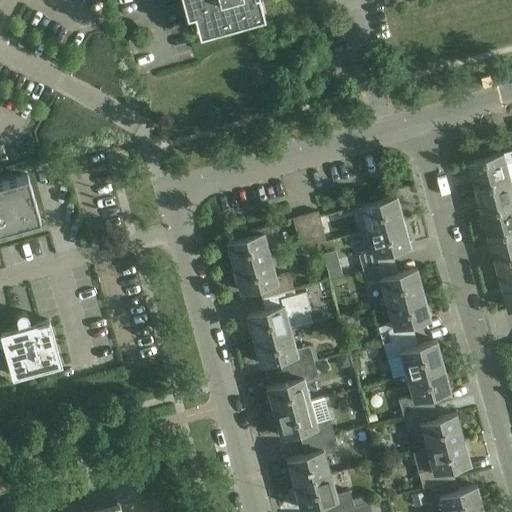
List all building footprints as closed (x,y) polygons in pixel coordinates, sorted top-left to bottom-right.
[(182,0),(186,13),(193,11),(199,32),(264,14),(260,0),(182,0)] [(511,162),(511,151),(471,163),(477,188),(511,177),(511,174),(509,163),(511,162)] [(0,230),(40,219),(27,175),(0,182),(0,230)] [(511,204),(511,177),(477,188),(484,212),(511,204)] [(397,196),(378,202),(360,206),(367,231),(403,221),(397,196)] [(511,230),(511,204),(484,212),(491,236),(511,230)] [(328,243),(321,217),(319,212),(306,215),(315,246),(328,243)] [(315,246),(306,215),(294,219),(302,250),(315,246)] [(410,245),(403,221),(367,231),(373,251),(359,255),(363,270),(395,261),(402,259),(398,248),(410,245)] [(252,236),(227,243),(234,267),(271,257),(279,255),(270,225),(250,231),(252,236)] [(511,256),(511,230),(491,236),(497,260),(511,256)] [(511,256),(497,260),(504,285),(511,282),(511,256)] [(276,277),(271,257),(234,267),(241,292),(259,287),(262,299),(294,290),(290,273),(276,277)] [(423,293),(416,268),(399,273),(395,261),(363,270),(367,286),(381,282),(387,303),(423,293)] [(296,295),(294,290),(262,299),(265,310),(247,315),(254,340),(291,329),(288,318),(313,311),(307,292),(296,295)] [(430,317),(423,293),(387,303),(393,323),(379,327),(383,343),(415,333),(412,322),(430,317)] [(368,309),(351,312),(354,328),(372,325),(368,309)] [(37,370),(21,313),(20,313),(18,314),(17,316),(16,318),(16,320),(19,329),(1,333),(2,338),(0,338),(0,348),(5,347),(13,377),(37,370)] [(31,325),(29,317),(28,316),(28,315),(26,314),(25,313),(23,313),(22,313),(21,313),(37,370),(61,363),(49,321),(31,325)] [(296,350),(291,329),(254,340),(261,364),(279,359),(282,371),(314,362),(310,346),(296,350)] [(443,366),(436,340),(418,345),(415,333),(383,343),(388,359),(401,355),(407,376),(443,366)] [(305,381),(318,378),(316,370),(327,368),(325,359),(314,362),(282,371),(285,382),(267,387),(274,412),(311,402),(305,381)] [(450,390),(443,366),(407,376),(413,396),(399,400),(403,415),(435,406),(432,395),(450,390)] [(316,423),(311,402),(274,412),(281,437),(299,432),(302,443),(334,435),(330,419),(316,423)] [(463,438),(456,412),(438,417),(435,406),(403,415),(408,431),(421,427),(427,448),(463,438)] [(338,450),(334,435),(302,443),(305,455),(287,460),(294,485),(330,475),(325,454),(338,450)] [(470,462),(463,438),(427,448),(433,469),(419,473),(423,487),(455,479),(452,467),(470,462)] [(336,496),(330,475),(294,485),(300,509),(319,504),(321,511),(336,511),(354,507),(350,492),(336,496)] [(484,511),(477,485),(458,490),(455,479),(423,487),(428,503),(442,500),(445,511),(484,511)] [(122,511),(119,500),(73,511),(122,511)] [(374,511),(371,502),(354,507),(336,511),(374,511)]
